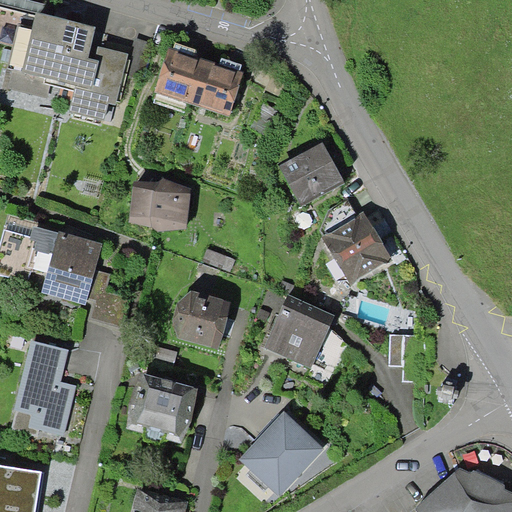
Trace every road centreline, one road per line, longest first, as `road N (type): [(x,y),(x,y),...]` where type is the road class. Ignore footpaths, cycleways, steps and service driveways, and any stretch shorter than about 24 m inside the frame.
road 1 (residential): [(317,31),(511,381)]
road 2 (residential): [(327,511),(511,407)]
road 3 (residential): [(317,31),(238,33),(128,0)]
road 4 (residential): [(106,360),(74,511)]
